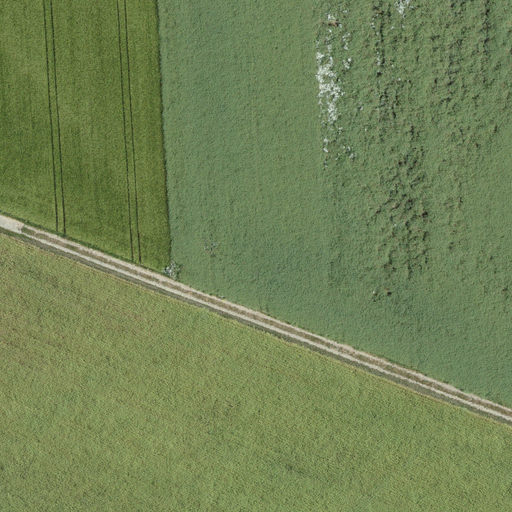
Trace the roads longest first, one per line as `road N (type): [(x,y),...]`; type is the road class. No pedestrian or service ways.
road 1 (track): [(511,418),(0,220)]
road 2 (motorway): [(0,186),(511,168)]
